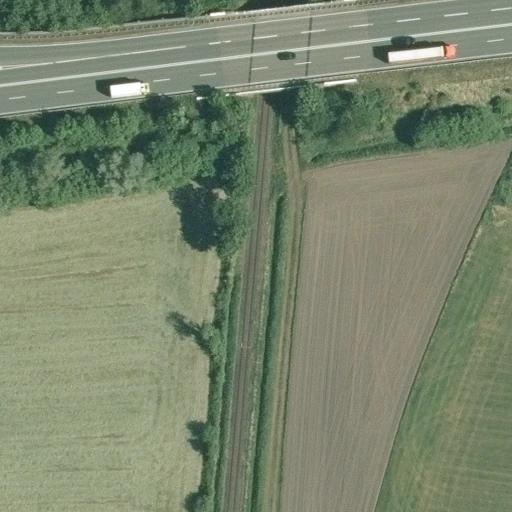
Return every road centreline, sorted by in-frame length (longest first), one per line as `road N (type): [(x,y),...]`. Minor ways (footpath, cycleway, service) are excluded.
road 1 (trunk): [(192,68),(511,29)]
road 2 (trunk): [(0,90),(192,68)]
road 3 (trunk): [(192,68),(0,62)]
